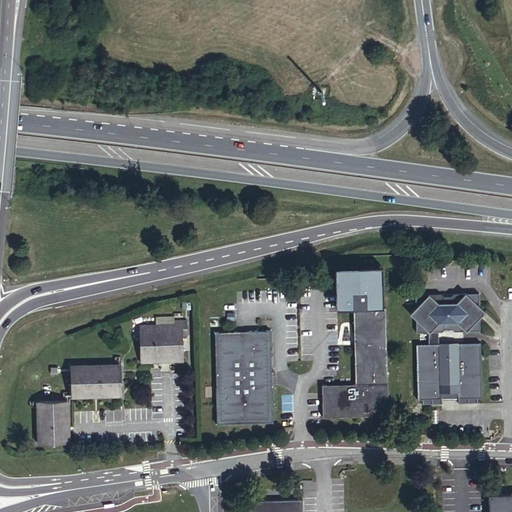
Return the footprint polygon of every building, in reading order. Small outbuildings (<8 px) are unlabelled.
[(354,306),(383,306),(382,266),(337,266),(338,307),(354,306)] [(418,318),(418,333),(442,332),(444,329),(453,330),(455,332),(479,332),(479,318),(486,311),(479,305),(479,290),(455,291),(453,293),(444,293),(441,291),(418,291),(418,305),(411,312),(418,318)] [(324,385),(325,417),(388,416),(386,306),(383,306),(354,306),(355,384),(324,385)] [(141,332),(141,361),(162,361),(162,357),(172,357),(172,360),(185,360),(185,337),(190,337),(190,320),(176,320),(176,324),(157,324),(157,331),(141,332)] [(215,331),(217,421),(272,420),(270,330),(215,331)] [(418,343),(419,398),(422,398),(423,403),(442,403),(442,397),(458,397),(458,402),(476,402),(476,397),(480,397),(480,342),(418,343)] [(71,365),(71,394),(121,393),(121,364),(71,365)] [(38,400),(38,443),(68,443),(67,400),(38,400)] [(414,425),(414,435),(425,435),(426,425),(414,425)] [(511,511),(511,489),(490,490),(490,511),(511,511)]
